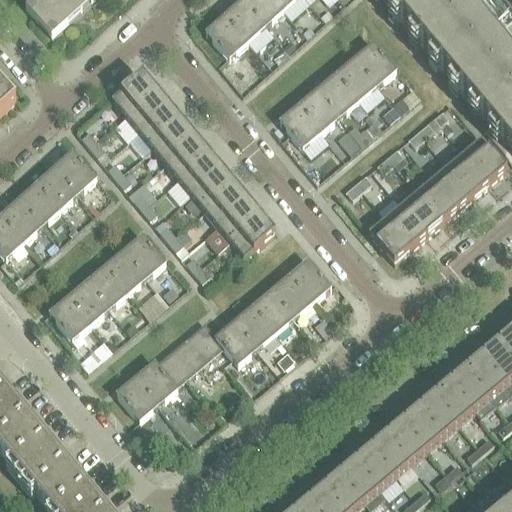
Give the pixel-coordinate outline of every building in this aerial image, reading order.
[(52,43),(99,0),(27,0),(33,6),(25,13),(52,43)] [(283,18),(266,0),(250,0),(242,7),(266,34),(283,18)] [(301,2),(299,0),(266,0),(283,18),(301,2)] [(511,50),(486,20),(469,0),(378,0),(511,159),(511,50)] [(266,34),(242,7),(224,24),(248,50),(266,34)] [(248,50),(224,24),(206,40),(230,67),(248,50)] [(289,46),(282,53),(288,60),(295,53),(289,46)] [(396,79),(373,51),(354,68),(377,95),(396,79)] [(251,81),(264,70),(258,64),(246,75),(251,81)] [(377,95),(354,68),(335,83),(358,110),(377,95)] [(358,110),(335,83),(317,98),(340,125),(358,110)] [(126,126),(157,100),(143,84),(113,110),(126,126)] [(0,122),(16,108),(9,100),(5,103),(0,97),(0,92),(1,91),(0,90),(0,89),(0,122)] [(340,125),(317,98),(299,113),(322,141),(340,125)] [(139,142),(170,116),(157,100),(126,126),(139,142)] [(400,119),(412,109),(407,103),(395,114),(400,119)] [(322,141),(299,113),(280,129),(303,157),(322,141)] [(399,122),(392,113),(383,120),(390,129),(399,122)] [(152,157),(183,132),(170,116),(139,142),(152,157)] [(442,119),(434,125),(440,133),(446,128),(448,126),(442,119)] [(453,136),(446,128),(440,133),(447,141),(453,136)] [(372,144),(380,137),(374,129),(365,136),(372,144)] [(434,138),(428,130),(418,138),(425,146),(434,138)] [(166,173),(196,147),(183,132),(152,157),(166,173)] [(425,146),(418,138),(409,146),(415,154),(425,146)] [(89,139),(81,145),(89,155),(97,149),(89,139)] [(179,188),(209,163),(196,147),(166,173),(179,188)] [(506,178),(480,147),(463,161),(489,192),(506,178)] [(97,149),(89,155),(97,165),(105,158),(97,149)] [(403,164),(397,156),(387,164),(393,172),(403,164)] [(97,186),(73,159),(54,176),(78,203),(97,186)] [(489,192),(463,161),(448,175),(473,205),(489,192)] [(192,204),(223,178),(209,163),(179,188),(192,204)] [(393,172),(387,164),(377,173),(384,180),(393,172)] [(115,170),(107,177),(116,187),(123,180),(115,170)] [(473,205),(448,175),(432,188),(458,218),(473,205)] [(78,203),(54,176),(37,192),(61,218),(78,203)] [(205,220),(236,194),(223,178),(192,204),(205,220)] [(123,180),(116,187),(124,196),(131,189),(123,180)] [(372,190),(365,183),(356,191),(362,198),(372,190)] [(458,218),(432,188),(416,201),(442,231),(458,218)] [(362,198),(356,191),(346,199),(353,207),(362,198)] [(61,218),(37,192),(18,208),(43,234),(61,218)] [(218,235),(249,210),(236,194),(205,220),(218,235)] [(442,231),(416,201),(401,214),(426,244),(442,231)] [(141,202),(133,208),(142,218),(149,212),(141,202)] [(101,216),(107,211),(103,207),(97,211),(101,216)] [(43,234),(18,208),(1,224),(25,250),(43,234)] [(231,251),(262,225),(249,210),(218,235),(231,251)] [(149,212),(142,218),(150,227),(157,221),(149,212)] [(426,244),(401,214),(385,227),(411,258),(426,244)] [(25,250),(1,224),(0,224),(0,260),(6,267),(25,250)] [(245,267),(276,242),(262,225),(231,251),(245,267)] [(411,258),(385,227),(369,240),(394,271),(411,258)] [(167,233),(160,239),(168,249),(175,243),(167,233)] [(166,271),(143,243),(124,259),(147,287),(166,271)] [(175,243),(168,249),(176,259),(183,252),(175,243)] [(147,287),(124,259),(106,275),(129,302),(147,287)] [(193,264),(186,271),(194,281),(201,274),(193,264)] [(331,296),(308,268),(291,283),(314,310),(331,296)] [(201,274),(194,281),(202,290),(210,284),(201,274)] [(129,302),(106,275),(87,290),(110,317),(129,302)] [(314,310),(291,283),(272,299),(294,326),(314,310)] [(110,317),(87,290),(69,305),(92,333),(110,317)] [(294,326),(272,299),(253,314),(276,341),(294,326)] [(92,333),(69,305),(50,321),(72,349),(92,333)] [(276,341),(253,314),(235,329),(258,357),(276,341)] [(258,357),(235,329),(216,345),(224,355),(223,355),(238,373),(258,357)] [(132,341),(138,335),(133,330),(127,336),(132,341)] [(224,355),(216,345),(205,331),(204,332),(204,333),(193,342),(212,365),(223,355),(224,355)] [(511,337),(496,350),(511,369),(511,337)] [(175,395),(212,365),(193,342),(157,373),(175,395)] [(118,353),(113,348),(108,352),(113,358),(118,353)] [(511,389),(511,369),(496,350),(481,363),(506,394),(511,389)] [(112,359),(105,351),(100,355),(107,363),(112,359)] [(506,394),(481,363),(465,377),(491,407),(506,394)] [(175,395),(157,373),(155,370),(136,386),(159,413),(178,398),(175,395)] [(491,407),(465,377),(450,390),(475,420),(491,407)] [(159,413),(136,386),(117,402),(140,429),(159,413)] [(475,420),(450,390),(434,403),(459,433),(475,420)] [(0,457),(2,460),(34,433),(25,422),(21,424),(9,410),(3,402),(6,399),(0,392),(0,457)] [(459,433),(434,403),(418,416),(444,446),(459,433)] [(444,446),(418,416),(402,429),(428,460),(444,446)] [(428,460),(402,429),(386,443),(412,473),(428,460)] [(502,444),(511,436),(511,432),(509,429),(497,438),(502,444)] [(42,508),(74,481),(64,469),(61,472),(42,449),(45,447),(34,433),(2,460),(42,508)] [(412,473),(386,443),(370,456),(396,486),(412,473)] [(482,461),(493,452),(488,446),(477,455),(482,461)] [(471,470),(482,461),(477,455),(466,464),(471,470)] [(396,486),(370,456),(355,469),(380,499),(396,486)] [(365,511),(380,499),(355,469),(339,482),(364,511),(365,511)] [(451,487),(462,478),(457,472),(446,481),(451,487)] [(511,477),(470,511),(508,511),(511,509),(511,477)] [(45,511),(94,511),(82,498),(86,495),(74,481),(42,508),(45,511)] [(440,497),(451,487),(446,481),(435,490),(440,497)] [(364,511),(339,482),(323,495),(337,511),(364,511)] [(337,511),(323,495),(308,508),(311,511),(337,511)] [(417,511),(421,511),(430,504),(425,498),(414,508),(417,511)]
